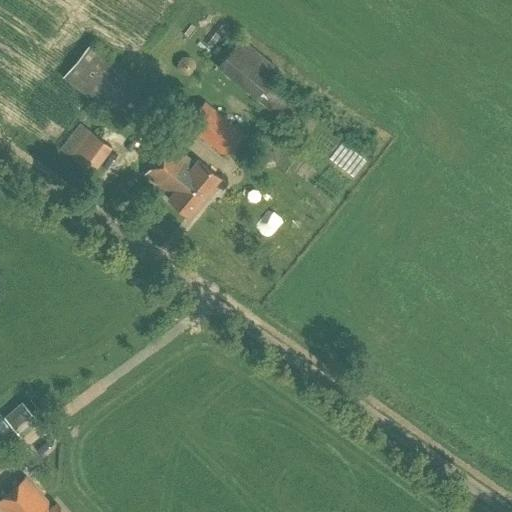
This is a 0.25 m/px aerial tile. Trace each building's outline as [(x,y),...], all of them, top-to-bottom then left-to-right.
[(284,122),(298,105),(268,82),(279,69),(241,38),(216,67),(255,98),(254,99),(284,122)] [(128,122),(145,101),(153,92),(90,42),(62,79),(124,128),(128,122)] [(226,158),(245,134),(204,101),(185,124),(226,158)] [(91,172),(110,147),(79,124),(60,149),(91,172)] [(196,161),(170,141),(143,174),(170,195),(166,199),(188,216),(219,177),(197,160),(196,161)] [(243,171),(299,163),(298,143),(277,146),(267,147),(268,150),(240,154),(243,171)] [(39,423),(21,401),(3,417),(21,438),(39,423)] [(52,506),(26,475),(0,497),(0,511),(64,511),(56,502),(52,506)]
